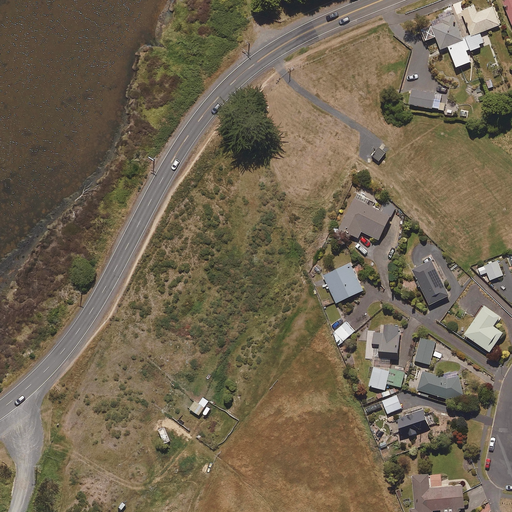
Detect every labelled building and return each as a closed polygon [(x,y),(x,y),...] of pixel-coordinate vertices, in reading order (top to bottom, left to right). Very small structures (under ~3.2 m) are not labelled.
[(511,0),(502,0),(511,24),(511,0)] [(466,37),(471,49),(471,51),(481,47),(480,44),(484,43),(480,33),(500,25),(493,7),(478,13),(475,6),(458,13),(467,37),(466,37)] [(463,38),(453,12),(441,17),(431,21),(432,25),(420,29),(424,42),(436,37),(441,49),(449,46),(457,67),(471,62),(467,51),(471,49),(466,37),(463,38)] [(440,103),(442,94),(412,89),(409,104),(445,111),(446,104),(440,103)] [(458,115),(457,105),(449,106),(450,115),(458,115)] [(378,161),(385,153),(379,148),(376,152),(372,156),(378,161)] [(374,204),(375,202),(358,193),(340,229),(358,238),(362,231),(379,240),(396,206),(385,201),(381,208),(374,204)] [(429,305),(450,295),(432,260),(412,270),(429,305)] [(490,281),(504,275),(499,261),(478,269),(481,275),(487,273),(490,281)] [(363,291),(351,264),(324,276),(336,304),(363,291)] [(465,335),(491,353),(504,333),(495,327),(501,317),(485,306),(465,335)] [(355,332),(346,321),(332,333),(339,347),(355,332)] [(373,347),(380,348),(379,358),(391,359),(398,360),(402,327),(382,325),(381,334),(374,333),(373,347)] [(430,364),(436,342),(421,338),(415,361),(430,364)] [(385,390),(387,384),(390,371),(374,367),(369,386),(385,390)] [(391,368),(390,371),(387,384),(402,388),(406,372),(391,368)] [(446,399),(463,396),(459,370),(444,374),(445,377),(443,378),(424,372),(418,390),(446,399)] [(403,409),(397,395),(382,401),(388,415),(403,409)] [(199,416),(204,408),(195,401),(189,410),(199,416)] [(426,414),(424,410),(398,419),(405,439),(431,430),(429,426),(437,423),(433,412),(426,414)] [(463,486),(430,489),(429,475),(413,476),(415,509),(410,509),(410,511),(433,511),(440,511),(460,511),(459,509),(465,508),(463,486)]
